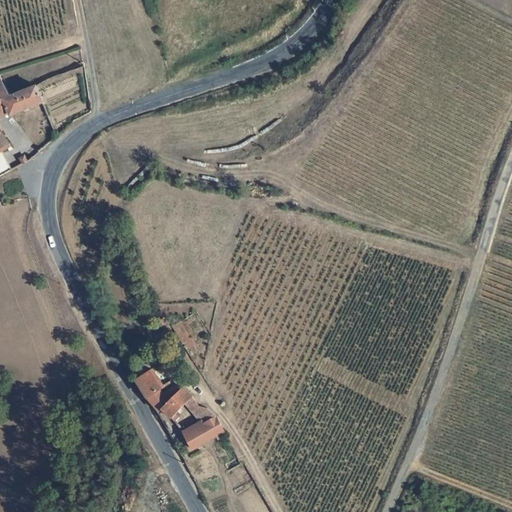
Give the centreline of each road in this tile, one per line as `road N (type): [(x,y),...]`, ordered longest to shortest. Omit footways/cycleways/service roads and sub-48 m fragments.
road 1 (secondary): [(331,0),(275,56),(98,123),(76,138),(50,176),(54,241),(199,511)]
road 2 (unclassified): [(511,166),(387,511)]
road 3 (track): [(77,0),(98,123)]
